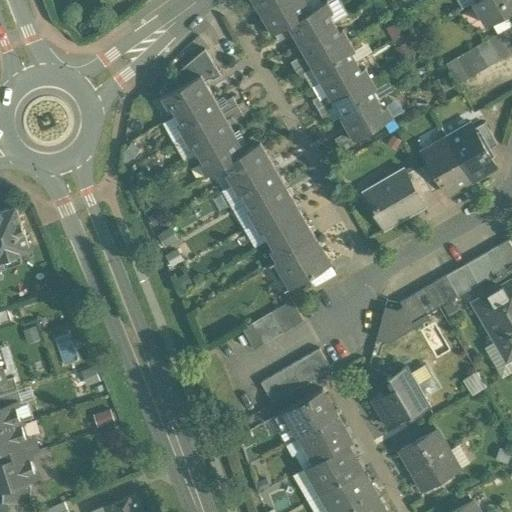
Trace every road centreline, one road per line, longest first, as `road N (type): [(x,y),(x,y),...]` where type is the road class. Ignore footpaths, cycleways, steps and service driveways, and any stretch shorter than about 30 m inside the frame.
road 1 (tertiary): [(60,159),(199,511)]
road 2 (residential): [(511,197),(327,302)]
road 3 (residential): [(82,95),(201,0)]
